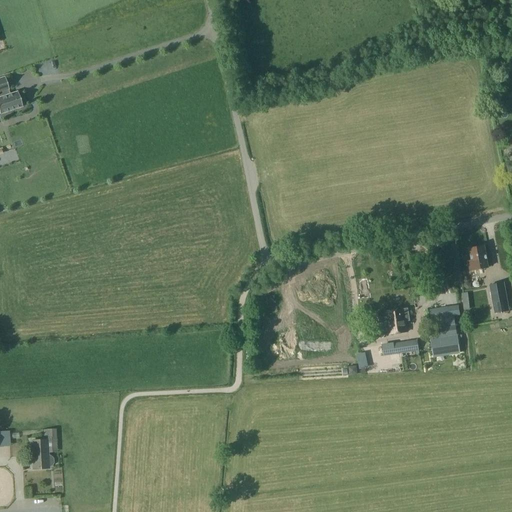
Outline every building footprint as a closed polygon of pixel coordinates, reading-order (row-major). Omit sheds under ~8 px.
[(0,114),(22,107),(17,92),(7,95),(6,90),(9,89),(5,77),(0,78),(0,114)] [(488,266),(484,246),(469,249),(471,260),(468,260),(469,270),(488,266)] [(489,285),(493,312),(507,310),(503,282),(489,285)] [(467,289),(467,304),(485,304),(485,295),(479,295),(479,290),(467,289)] [(457,335),(454,317),(460,316),(458,305),(429,310),(430,320),(442,318),(443,328),(433,329),(435,338),(457,335)] [(381,313),(373,315),(375,325),(377,336),(380,336),(382,336),(382,335),(385,335),(383,323),(382,320),(386,319),(389,335),(407,332),(405,322),(410,321),(407,309),(403,309),(385,312),(385,315),(381,316),(381,313)] [(457,337),(431,341),(433,356),(449,353),(449,354),(459,353),(457,337)] [(393,344),(381,346),(383,357),(395,355),(418,351),(417,340),(393,344)] [(46,440),(56,439),(55,429),(45,429),(46,440)] [(52,459),(48,455),(47,441),(31,442),(32,469),(49,468),(48,467),(52,463),(52,459)]
